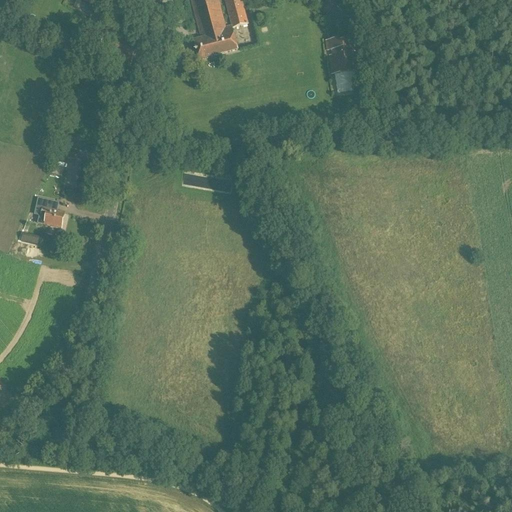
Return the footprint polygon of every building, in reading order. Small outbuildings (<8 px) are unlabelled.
[(76,0),(100,11),(105,0),(76,0)] [(241,0),(224,0),(232,27),(225,29),(217,0),(190,0),(200,39),(193,41),(198,62),(238,52),(233,30),(248,26),(241,0)] [(138,45),(107,32),(98,53),(131,67),(138,45)] [(358,38),(326,42),(328,52),(332,52),(333,56),(330,57),(332,76),(362,73),(358,38)] [(78,161),(80,152),(63,148),(61,157),(78,161)] [(269,216),(277,212),(264,188),(256,192),(269,216)] [(62,230),(66,215),(43,210),(42,217),(40,217),(39,224),(62,230)]
